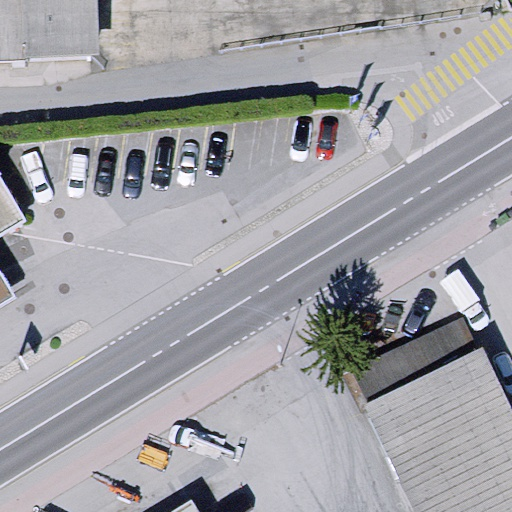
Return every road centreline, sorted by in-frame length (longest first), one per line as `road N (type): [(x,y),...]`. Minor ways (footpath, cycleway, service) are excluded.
road 1 (primary): [(0,449),(511,137)]
road 2 (unclassified): [(511,106),(464,66),(429,63),(0,104)]
